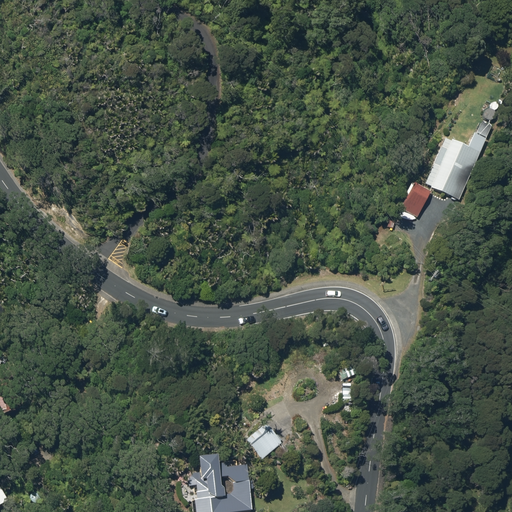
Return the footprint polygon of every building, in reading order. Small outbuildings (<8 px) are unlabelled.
[(480,122),(475,133),(484,138),(489,127),(480,122)] [(429,186),(429,188),(457,200),(483,139),(472,134),(466,147),(450,140),(449,142),(443,139),(423,184),(429,186)] [(402,197),(404,198),(399,209),(415,218),(428,192),(409,182),(402,197)] [(0,414),(14,410),(3,374),(0,374),(0,414)] [(333,381),(319,393),(323,398),(338,387),(333,381)] [(350,384),(342,384),(342,387),(339,387),(338,403),(350,403),(350,384)] [(323,413),(324,425),(331,425),(330,412),(323,413)] [(261,425),(242,441),(259,460),(278,444),(261,425)] [(194,457),(197,480),(193,481),(195,500),(192,501),(193,511),(241,511),(249,511),(246,490),(251,489),(250,481),(246,481),(244,466),(224,468),(223,464),(214,465),(213,455),(194,457)]
